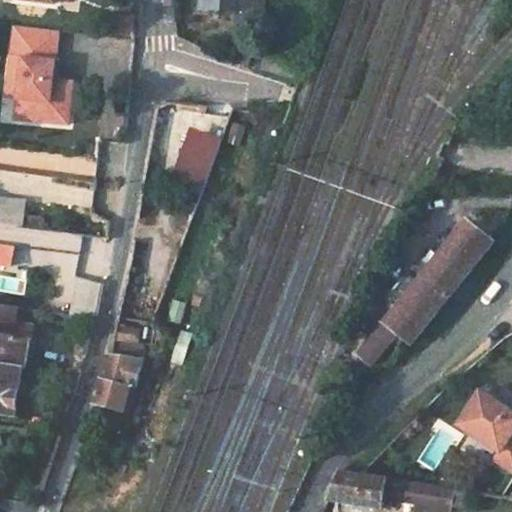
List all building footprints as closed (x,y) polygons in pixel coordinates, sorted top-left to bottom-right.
[(265,0),(203,0),(204,8),(265,8),(265,0)] [(56,77),(61,31),(12,25),(2,102),(16,104),(13,121),(70,128),(76,80),(56,77)] [(256,53),(244,47),(236,65),(247,70),(256,53)] [(201,196),(221,139),(189,127),(169,185),(201,196)] [(0,221),(22,225),(25,201),(0,198),(0,221)] [(468,225),(363,354),(378,366),(403,336),(413,343),(492,245),(468,225)] [(422,238),(410,256),(422,264),(434,247),(422,238)] [(0,261),(7,263),(9,247),(0,245),(0,261)] [(396,276),(384,294),(394,300),(405,282),(396,276)] [(75,278),(71,313),(98,315),(102,281),(75,278)] [(18,305),(0,302),(0,363),(22,367),(25,367),(32,323),(16,320),(18,305)] [(139,333),(116,330),(112,346),(135,349),(139,333)] [(96,404),(124,410),(130,385),(137,386),(143,360),(141,360),(142,350),(135,349),(112,346),(96,404)] [(22,367),(0,363),(0,412),(15,414),(22,367)] [(348,370),(341,364),(335,372),(343,376),(348,370)] [(343,376),(339,381),(350,391),(362,375),(350,367),(348,370),(343,376)] [(511,475),(511,410),(478,389),(455,427),(497,453),(491,463),(511,475)] [(328,504),(369,511),(387,511),(389,503),(413,507),(411,511),(434,511),(438,491),(360,479),(342,476),(328,504)]
